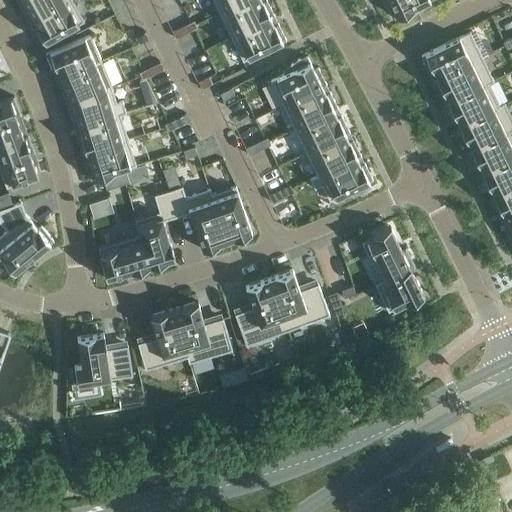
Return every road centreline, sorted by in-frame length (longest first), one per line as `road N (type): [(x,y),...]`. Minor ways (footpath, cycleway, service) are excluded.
road 1 (tertiary): [(509,359),(311,460),(122,511)]
road 2 (residential): [(78,303),(170,286),(423,187)]
road 3 (residential): [(0,23),(50,146),(78,303)]
road 4 (tertiary): [(298,511),(425,428),(511,386)]
road 5 (residential): [(423,187),(509,359)]
road 6 (residential): [(360,61),(423,187)]
road 7 (residential): [(485,0),(360,61)]
road 8 (residential): [(205,125),(146,0)]
